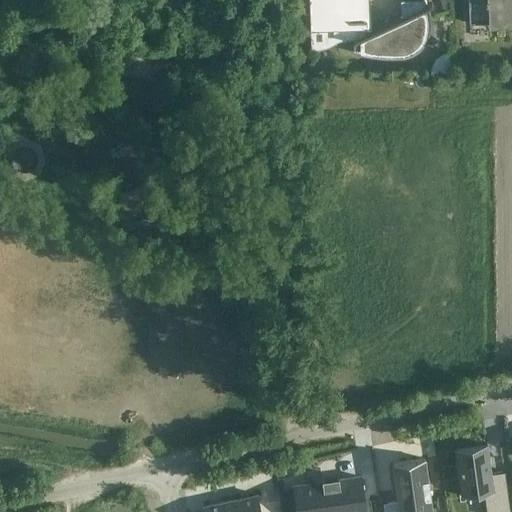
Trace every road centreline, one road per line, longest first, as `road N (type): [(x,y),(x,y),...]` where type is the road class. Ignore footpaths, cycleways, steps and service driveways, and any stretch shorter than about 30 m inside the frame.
road 1 (unclassified): [(167,463),(511,386)]
road 2 (unclassified): [(0,504),(167,463)]
